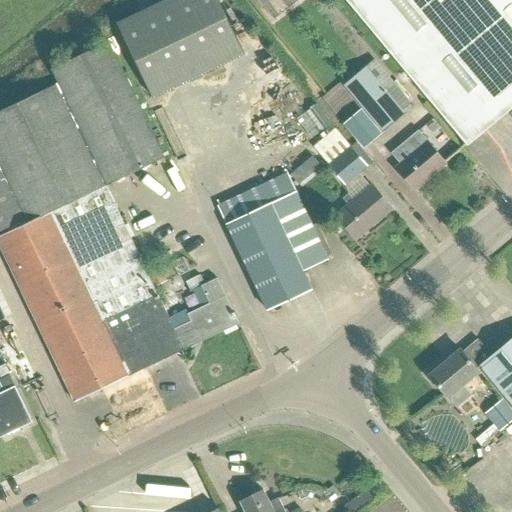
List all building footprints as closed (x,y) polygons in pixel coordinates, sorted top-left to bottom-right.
[(163,0),(117,22),(153,98),(244,55),(217,0),(163,0)] [(511,0),(346,0),(467,145),(511,108),(511,0)] [(0,111),(0,230),(23,220),(25,223),(0,235),(0,245),(75,401),(239,323),(217,278),(201,285),(209,303),(188,313),(186,310),(169,318),(106,186),(165,158),(108,42),(51,69),(58,84),(0,111)] [(353,134),(364,147),(404,112),(402,110),(411,102),(373,58),(342,85),(362,107),(349,118),(358,129),(353,134)] [(311,139),(331,124),(317,104),(296,118),(311,139)] [(355,143),(340,125),(314,147),(345,184),(372,162),(356,142),(355,143)] [(401,145),(404,149),(395,156),(401,163),(396,167),(414,189),(446,163),(419,130),(401,145)] [(288,173),(285,174),(218,206),(267,310),(311,289),(303,271),(328,259),(288,173)] [(392,208),(373,185),(354,201),(348,194),(343,198),(349,205),(336,215),(355,239),(392,208)] [(166,249),(178,240),(161,219),(150,228),(166,249)] [(341,254),(317,270),(328,286),(321,291),(332,307),(363,285),(341,254)] [(511,338),(491,355),(480,366),(511,403),(511,338)] [(460,349),(429,375),(448,397),(457,407),(471,395),(462,385),(479,371),(476,368),(480,366),(491,355),(478,339),(462,352),(460,349)] [(10,373),(5,364),(0,366),(0,375),(1,377),(10,373)] [(0,437),(32,422),(15,386),(0,392),(0,437)] [(302,511),(300,507),(289,511),(285,511),(278,498),(269,502),(263,489),(240,501),(246,511),(302,511)]
